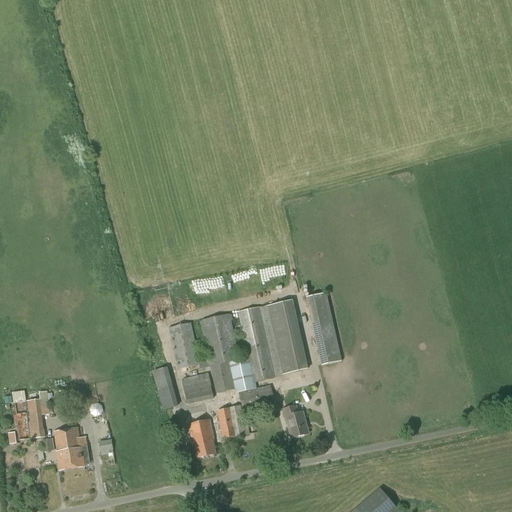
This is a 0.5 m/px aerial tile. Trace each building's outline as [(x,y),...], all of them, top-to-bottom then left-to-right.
[(320,366),(342,361),(327,292),(306,297),(320,366)] [(308,370),(292,301),(267,307),(259,309),(259,308),(238,313),(247,353),(239,355),(229,314),(199,322),(207,358),(199,360),(190,323),(168,328),(178,370),(198,366),(200,369),(209,367),(216,394),(234,390),(235,394),(239,393),(242,411),(274,404),(271,386),(257,389),(255,384),(275,379),(275,377),(308,370)] [(167,367),(151,371),(161,411),(177,407),(167,367)] [(187,405),(214,400),(211,387),(209,374),(182,379),(187,405)] [(48,404),(47,392),(26,394),(27,401),(13,403),(18,442),(45,438),(42,416),(50,415),(49,404),(48,404)] [(95,417),(100,416),(103,411),(102,406),(97,404),(92,405),(89,410),(91,415),(95,417)] [(244,427),(240,406),(217,411),(222,440),(246,436),(249,435),(248,426),(244,427)] [(298,415),(296,407),(283,411),(285,418),(286,418),(291,439),(308,435),(302,413),(298,415)] [(215,455),(212,440),(213,440),(208,421),(189,426),(193,445),(195,444),(198,459),(215,455)] [(71,454),(82,452),(78,429),(54,432),(58,459),(57,459),(59,472),(74,469),(72,458),(72,459),(71,454)] [(43,453),(54,451),(52,439),(41,441),(43,453)] [(101,456),(114,454),(112,440),(99,442),(101,456)] [(72,458),(74,469),(84,468),(82,452),(71,454),(72,459),(72,458)]
